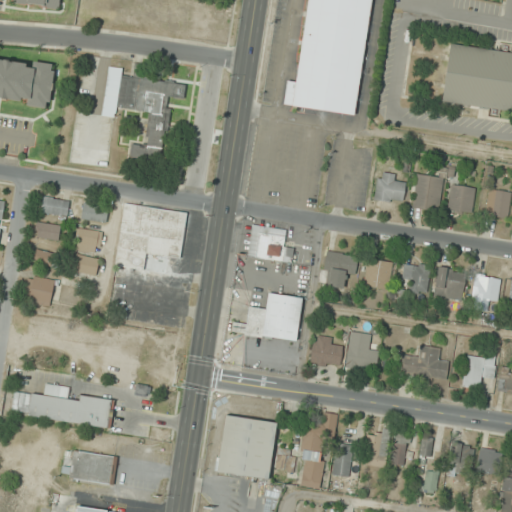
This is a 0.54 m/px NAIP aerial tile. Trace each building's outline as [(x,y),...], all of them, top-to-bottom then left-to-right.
[(60,0),(13,0),(13,3),(59,9),(60,0)] [(308,0),(298,82),(288,81),(285,105),(356,114),(370,0),(308,0)] [(511,51),(451,43),(442,102),(511,111),(511,51)] [(0,100),(49,107),(55,64),(0,56),(0,100)] [(163,166),(172,97),(184,99),(186,84),(134,77),(122,75),(123,68),(109,66),(102,115),(117,117),(118,108),(150,112),(146,145),(132,143),(129,162),(163,166)] [(397,174),(378,172),(375,201),(404,203),(405,183),(396,183),(397,174)] [(441,209),(441,176),(416,176),(416,209),(441,209)] [(471,214),(475,188),(452,184),(448,210),(471,214)] [(507,219),(511,192),(490,189),(486,215),(507,219)] [(42,213),(67,215),(69,199),(43,197),(42,213)] [(181,258),(187,211),(124,203),(115,266),(144,270),(146,253),(181,258)] [(107,205),(83,205),(83,221),(107,221),(107,205)] [(62,225),(37,222),(35,237),(59,241),(62,225)] [(247,256),(292,262),(294,247),(284,246),(286,229),(251,225),(247,256)] [(100,254),(103,232),(80,228),(76,250),(100,254)] [(33,263),(52,266),(55,253),(36,249),(33,263)] [(358,256),(327,251),(323,273),(332,275),(330,287),(343,289),(345,276),(354,278),(358,256)] [(97,275),(100,259),(77,254),(74,271),(97,275)] [(392,262),(368,259),(365,287),(389,289),(392,262)] [(426,294),(431,266),(405,262),(402,280),(411,282),(410,291),(426,294)] [(439,267),(434,296),(462,301),(467,271),(439,267)] [(497,303),(501,279),(477,274),(470,309),(487,312),(489,301),(497,303)] [(55,281),(30,275),(24,301),(49,306),(55,281)] [(297,341),(303,297),(268,292),(266,308),(249,306),(246,323),(233,322),(231,333),(297,341)] [(376,370),(379,350),(369,349),(371,334),(351,331),(346,365),(376,370)] [(310,361),(341,367),(345,347),(333,345),(334,338),(315,335),(310,361)] [(440,348),(421,346),(420,356),(403,354),(400,374),(446,380),(449,360),(439,359),(440,348)] [(494,378),(494,354),(465,354),(466,387),(482,386),(482,378),(494,378)] [(511,369),(499,368),(497,392),(511,393),(511,369)] [(80,395),(80,400),(68,398),(69,386),(45,383),(44,395),(14,391),(11,414),(110,428),(113,399),(80,395)] [(339,415),(323,412),(320,425),(306,422),(300,459),(305,460),(301,486),(320,489),(328,440),(334,441),(339,415)] [(268,480),(277,422),(225,414),(216,472),(268,480)] [(391,433),(370,429),(365,464),(386,468),(391,433)] [(392,465),(405,466),(409,433),(395,431),(392,465)] [(422,458),(431,458),(433,438),(424,437),(422,458)] [(349,443),(333,446),(339,477),(355,474),(349,443)] [(472,465),(474,445),(452,443),(450,463),(472,465)] [(477,472),(498,475),(502,451),(480,448),(477,472)] [(113,485),(117,455),(74,449),(71,468),(63,467),(61,477),(113,485)] [(500,511),(511,511),(511,458),(507,458),(500,511)] [(423,492),(437,493),(439,471),(426,470),(423,492)]
